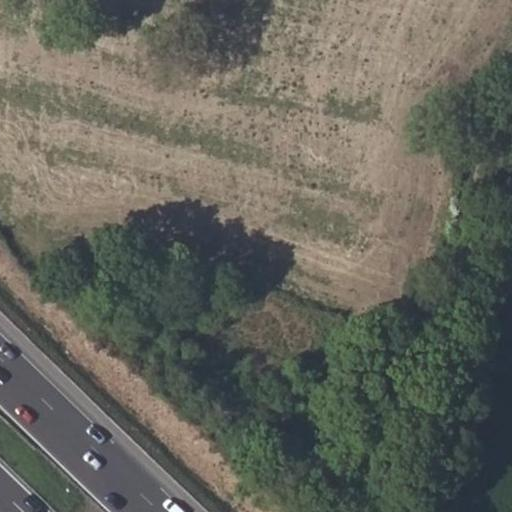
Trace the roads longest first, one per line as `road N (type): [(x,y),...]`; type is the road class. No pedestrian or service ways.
road 1 (track): [(511,269),(428,511)]
road 2 (trunk): [(158,511),(0,356)]
